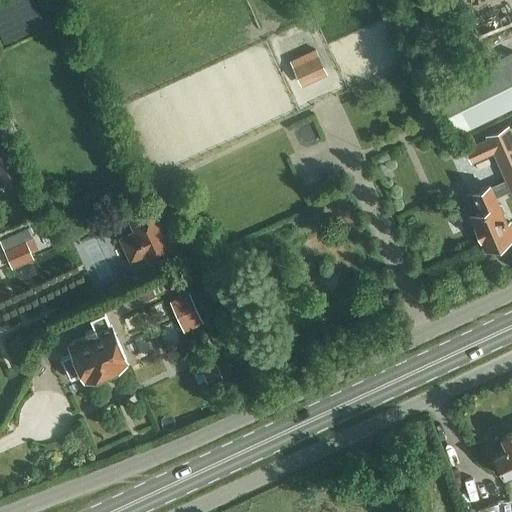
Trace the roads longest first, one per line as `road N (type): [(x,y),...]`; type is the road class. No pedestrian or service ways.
road 1 (unclassified): [(511,293),(233,424),(13,511)]
road 2 (primary): [(119,511),(511,328)]
road 3 (unclassified): [(193,511),(511,363)]
